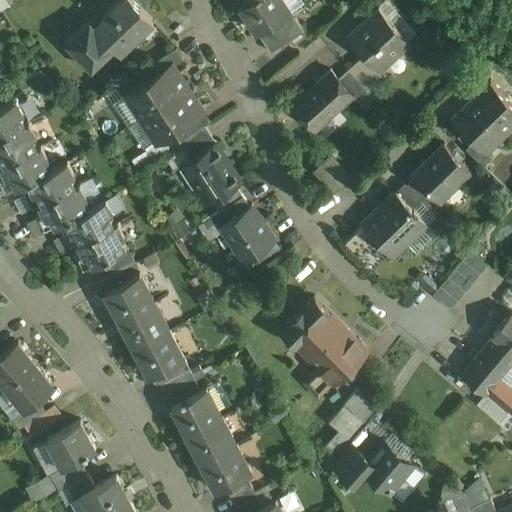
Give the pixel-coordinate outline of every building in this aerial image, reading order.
[(132,0),(121,0),(95,25),(90,20),(66,43),(92,70),(115,48),(121,54),(154,22),(132,0)] [(251,0),(249,1),(241,6),(258,33),(291,12),(283,0),(251,0)] [(409,44),(379,10),(350,37),(380,70),(381,69),(409,44)] [(291,12),(258,33),(270,51),(271,53),(304,31),(291,12)] [(178,46),(146,68),(153,78),(173,65),(174,66),(184,59),(176,48),(178,47),(178,46)] [(377,73),(363,57),(349,70),(367,90),(385,74),(381,69),(380,70),(377,73)] [(153,78),(130,93),(126,95),(142,119),(188,88),(184,81),(181,83),(179,79),(180,78),(173,67),(174,67),(174,66),(173,65),(153,78)] [(367,90),(349,70),(339,79),(355,97),(354,97),(363,107),(373,97),(367,90)] [(331,71),(293,105),(316,132),(354,97),(355,97),(339,79),(331,71)] [(511,105),(491,83),(453,120),(466,133),(474,142),(486,153),(487,152),(482,146),(489,138),(495,144),(511,127),(511,105)] [(188,88),(142,119),(157,142),(171,133),(204,111),(202,109),(201,110),(194,100),(193,101),(190,96),(193,95),(188,88)] [(0,136),(26,122),(21,113),(25,112),(17,97),(0,106),(0,136)] [(204,111),(171,133),(178,143),(179,142),(205,125),(210,122),(204,111)] [(26,122),(0,136),(0,156),(4,164),(38,146),(34,136),(37,135),(30,121),(26,122)] [(205,125),(179,142),(190,159),(216,142),(205,125)] [(190,159),(180,165),(181,166),(184,164),(199,185),(195,187),(207,205),(214,200),(237,185),(242,181),(216,142),(190,159)] [(486,153),(474,142),(466,150),(483,167),(492,158),(487,152),(486,153)] [(38,146),(4,164),(16,187),(21,185),(30,180),(50,169),(45,159),(48,157),(42,144),(38,146)] [(444,144),(413,174),(415,177),(435,197),(440,202),(471,172),(444,144)] [(50,169),(30,180),(42,203),(77,185),(72,176),(76,174),(68,160),(50,169)] [(348,178),(334,163),(321,176),(335,191),(348,178)] [(435,197),(415,177),(407,185),(422,200),(426,205),(435,197)] [(77,185),(42,203),(55,225),(69,218),(89,207),(85,199),(88,197),(80,183),(77,185)] [(407,185),(405,183),(397,191),(414,209),(422,200),(407,185)] [(237,185),(214,200),(221,210),(243,195),(237,185)] [(397,191),(396,191),(363,224),(363,225),(390,252),(393,255),(427,223),(427,222),(414,209),(397,191)] [(243,195),(221,210),(227,220),(250,205),(243,195)] [(89,207),(69,218),(81,241),(116,223),(111,214),(114,212),(107,198),(89,207)] [(250,205),(227,220),(221,225),(244,261),(276,240),(252,204),(250,205)] [(116,223),(81,241),(93,265),(106,258),(128,247),(123,237),(126,235),(119,221),(116,223)] [(390,252),(363,225),(346,241),(373,269),(390,252)] [(128,247),(106,258),(113,272),(122,268),(132,263),(136,261),(128,247)] [(470,251),(433,295),(451,310),(488,265),(470,251)] [(113,272),(93,283),(99,294),(106,291),(106,290),(128,278),(122,268),(113,272)] [(128,278),(106,290),(106,291),(120,318),(155,300),(140,272),(128,278)] [(332,311),(316,295),(281,328),(297,345),(298,344),(320,365),(306,379),(325,399),(340,384),(336,379),(368,348),(331,312),(332,311)] [(155,300),(120,318),(135,346),(170,328),(155,300)] [(511,311),(494,334),(495,334),(511,348),(511,311)] [(170,328),(135,346),(150,374),(185,357),(170,328)] [(511,348),(495,334),(462,373),(486,394),(487,393),(500,378),(508,368),(511,362),(511,348)] [(36,362),(18,340),(1,355),(0,354),(0,376),(7,385),(36,362)] [(185,357),(150,374),(156,385),(161,383),(190,367),(185,357)] [(36,362),(7,385),(24,406),(25,407),(36,397),(53,384),(36,362)] [(190,367),(161,383),(167,393),(196,378),(190,367)] [(511,370),(508,368),(500,378),(511,388),(511,370)] [(196,378),(167,393),(172,404),(201,388),(196,378)] [(511,388),(500,378),(487,393),(508,411),(511,406),(511,388)] [(201,388),(172,404),(187,432),(222,414),(207,386),(201,388)] [(357,388),(329,419),(339,428),(352,440),(367,424),(362,419),(375,404),(357,388)] [(511,414),(508,411),(487,393),(486,394),(478,404),(508,429),(511,423),(511,414)] [(36,397),(25,407),(24,406),(11,417),(20,427),(46,409),(36,397)] [(222,414),(187,432),(202,460),(237,442),(222,414)] [(81,419),(47,437),(63,465),(80,456),(96,447),(88,431),(87,432),(83,426),(84,425),(81,419)] [(339,428),(326,443),(339,455),(351,442),(352,440),(339,428)] [(413,464),(385,439),(369,458),(363,465),(366,468),(391,489),(413,464)] [(237,442),(202,460),(217,489),(225,484),(246,473),(252,470),(237,442)] [(339,455),(333,462),(354,481),(366,468),(363,465),(369,458),(351,442),(339,455)] [(80,456),(63,465),(65,470),(53,476),(60,490),(68,485),(89,473),(80,456)] [(89,473),(68,485),(75,498),(82,494),(81,493),(95,485),(89,473)] [(246,473),(225,484),(231,495),(252,484),(246,473)] [(95,485),(81,493),(82,494),(91,511),(137,511),(130,498),(128,499),(123,490),(125,489),(117,474),(95,485)] [(252,484),(231,495),(236,506),(258,494),(252,484)] [(465,491),(453,496),(460,511),(474,511),(472,506),(465,491)] [(258,494),(236,506),(239,511),(249,511),(263,505),(258,494)] [(497,511),(491,497),(472,506),(474,511),(497,511)] [(263,505),(249,511),(283,511),(276,498),(263,505)]
